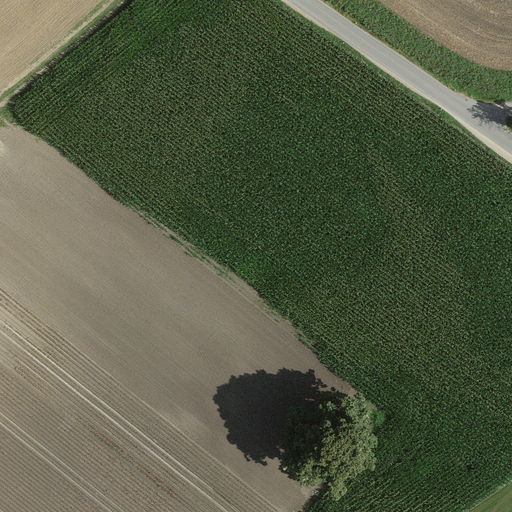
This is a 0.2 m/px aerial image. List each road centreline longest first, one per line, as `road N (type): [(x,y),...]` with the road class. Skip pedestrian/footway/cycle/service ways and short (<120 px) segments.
road 1 (track): [(292,388),(275,341),(226,286),(163,240),(69,198),(0,180)]
road 2 (unclassified): [(298,0),(511,147)]
